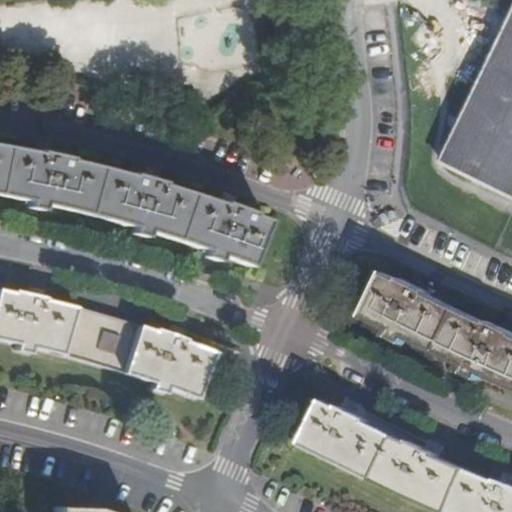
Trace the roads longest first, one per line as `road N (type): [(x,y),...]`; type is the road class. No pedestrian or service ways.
road 1 (residential): [(344,0),(361,124),(336,221),(287,330)]
road 2 (residential): [(287,330),(79,262),(0,246)]
road 3 (residential): [(511,438),(287,330)]
road 4 (residential): [(0,436),(118,464),(216,502)]
road 5 (residential): [(287,330),(216,502)]
